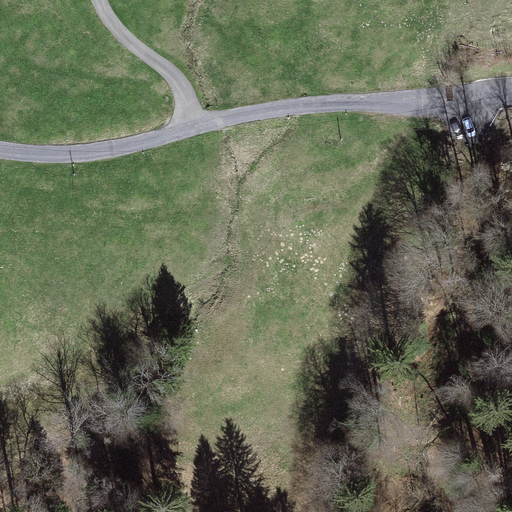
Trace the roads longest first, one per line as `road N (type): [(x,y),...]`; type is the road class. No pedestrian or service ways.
road 1 (unclassified): [(0,143),(83,155),(283,115),(511,98)]
road 2 (track): [(98,0),(109,25),(178,87),(192,132)]
